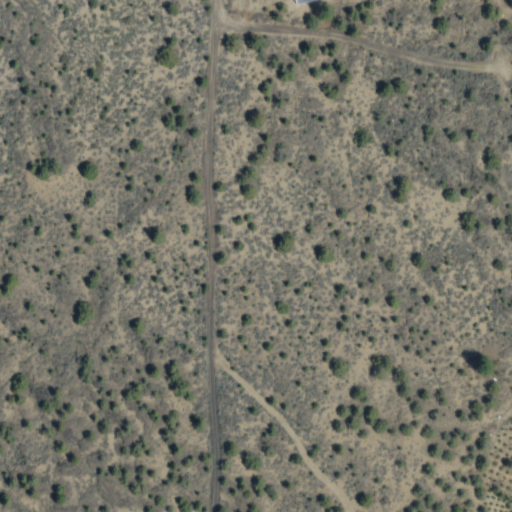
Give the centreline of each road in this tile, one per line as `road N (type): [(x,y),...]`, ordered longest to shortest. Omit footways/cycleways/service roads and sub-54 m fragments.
road 1 (track): [(208,0),(206,511)]
road 2 (track): [(208,25),(336,34),(417,69),(470,79)]
